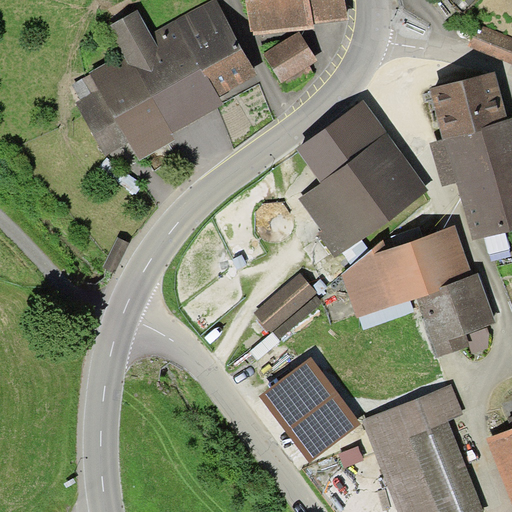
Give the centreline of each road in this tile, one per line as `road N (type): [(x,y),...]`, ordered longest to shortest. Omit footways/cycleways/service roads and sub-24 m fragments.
road 1 (unknown): [(503,511),(469,426),(473,384),(509,338),(509,312),(371,38)]
road 2 (tertiary): [(121,312),(159,243),(198,197),(330,100),(358,69),(371,38)]
road 3 (residential): [(309,511),(194,363),(121,312)]
road 4 (tertiary): [(107,511),(98,449),(121,312)]
road 5 (unclassified): [(121,312),(71,291),(0,217)]
road 6 (residential): [(511,72),(441,47),(371,38)]
